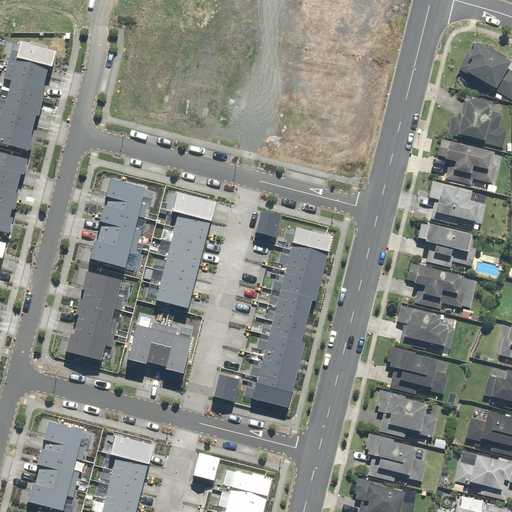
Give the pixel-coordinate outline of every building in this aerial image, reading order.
[(12,51),(8,67),(46,76),(53,49),(23,41),(20,53),(12,51)] [(458,68),(511,100),(511,99),(511,70),(508,68),(511,62),(506,58),(507,56),(489,45),(487,47),(477,41),(470,53),(467,51),(458,68)] [(14,76),(9,97),(42,105),(47,86),(44,85),(46,76),(8,67),(6,74),(14,76)] [(492,101),(465,95),(460,113),(458,112),(457,117),(452,116),(448,134),(462,137),(463,134),(484,139),(484,143),(503,148),(508,130),(499,128),(503,113),(490,110),(492,101)] [(0,124),(32,132),(37,113),(40,114),(42,105),(9,97),(8,103),(0,100),(0,124)] [(32,132),(0,124),(0,140),(32,149),(35,133),(32,132)] [(473,178),(492,183),(497,166),(492,164),(495,152),(441,139),(437,155),(444,157),(444,158),(455,161),(453,170),(448,168),(445,179),(471,185),(473,178)] [(0,176),(18,181),(20,172),(24,174),(28,157),(0,150),(0,176)] [(0,202),(11,205),(16,206),(20,190),(16,189),(18,181),(0,176),(0,202)] [(111,196),(108,205),(139,212),(146,186),(111,177),(106,195),(111,196)] [(459,218),(481,224),(486,204),(470,200),(472,191),(432,181),(428,197),(437,199),(436,203),(434,203),(430,218),(457,225),(459,218)] [(176,207),(181,208),(212,216),(216,201),(179,192),(176,207)] [(0,228),(5,229),(10,231),(14,215),(9,214),(11,205),(0,202),(0,228)] [(104,220),(102,231),(132,239),(139,212),(108,205),(104,204),(100,219),(104,220)] [(181,208),(177,223),(208,231),(212,216),(181,208)] [(261,209),(256,230),(276,235),(281,214),(261,209)] [(452,261),(472,266),(476,248),(472,247),(475,234),(422,221),(418,237),(425,239),(424,240),(430,242),(427,254),(425,262),(450,268),(452,261)] [(177,223),(174,238),(204,246),(208,231),(177,223)] [(296,228),(292,244),(328,253),(332,238),(296,228)] [(94,240),(90,256),(125,265),(132,239),(102,231),(99,242),(94,240)] [(174,238),(170,253),(200,261),(204,246),(174,238)] [(292,244),(286,268),(322,277),(328,253),(292,244)] [(170,253),(166,268),(196,276),(200,261),(170,253)] [(465,275),(411,263),(407,280),(414,281),(414,282),(424,285),(423,292),(417,291),(414,304),(441,309),(442,303),(462,307),(462,306),(471,308),(477,280),(464,278),(465,275)] [(166,268),(162,283),(193,291),(196,276),(166,268)] [(286,268),(280,292),(311,300),(315,301),(322,277),(286,268)] [(86,288),(84,297),(114,305),(121,279),(86,270),(82,287),(86,288)] [(162,283),(158,298),(189,306),(193,291),(162,283)] [(307,314),(311,300),(280,292),(276,306),(307,314)] [(80,312),(77,323),(108,331),(114,305),(84,297),(80,296),(76,311),(80,312)] [(425,349),(426,343),(450,348),(455,328),(439,325),(441,315),(401,305),(397,321),(406,323),(406,326),(403,325),(399,342),(425,349)] [(304,328),(307,314),(276,306),(272,320),(304,328)] [(300,342),(304,328),(272,320),(269,335),(300,342)] [(70,333),(66,349),(101,357),(108,331),(77,323),(75,334),(70,333)] [(150,329),(135,326),(127,358),(154,364),(164,326),(152,323),(150,329)] [(511,324),(511,325),(508,338),(503,336),(499,355),(511,358),(511,324)] [(176,329),(164,326),(154,364),(182,371),(189,339),(174,335),(176,329)] [(269,335),(262,359),(297,368),(303,344),(300,342),(269,335)] [(418,387),(444,394),(448,374),(435,371),(438,359),(415,354),(416,351),(390,345),(386,361),(389,362),(388,367),(393,368),(389,387),(416,394),(418,387)] [(262,359),(256,383),(291,392),(297,368),(262,359)] [(505,379),(489,375),(484,395),(491,397),(491,396),(511,400),(511,370),(507,370),(505,379)] [(220,372),(214,393),(233,399),(239,378),(220,372)] [(291,392),(256,383),(252,397),(287,406),(291,392)] [(407,431),(433,438),(438,418),(424,415),(427,403),(404,398),(405,395),(379,389),(376,405),(379,406),(377,411),(383,412),(378,431),(405,438),(407,431)] [(470,418),(466,438),(480,441),(481,438),(493,441),(490,450),(511,455),(511,414),(510,414),(509,415),(487,410),(484,421),(470,418)] [(76,455),(83,429),(49,421),(42,446),(76,455)] [(396,475),(422,481),(427,461),(413,458),(416,447),(393,442),(394,439),(368,433),(365,449),(368,449),(367,454),(372,455),(367,475),(395,481),(396,475)] [(121,435),(118,450),(149,458),(153,443),(121,435)] [(70,481),(76,455),(42,446),(36,472),(70,481)] [(118,450),(114,465),(145,473),(149,458),(118,450)] [(200,452),(194,472),(214,477),(219,458),(200,452)] [(459,462),(454,482),(469,486),(470,482),(481,485),(479,495),(505,501),(510,482),(511,482),(511,460),(499,457),(498,459),(476,453),(473,465),(459,462)] [(114,465),(110,480),(142,488),(145,473),(114,465)] [(236,470),(232,485),(268,494),(272,479),(236,470)] [(63,506),(70,481),(36,472),(29,497),(63,506)] [(413,511),(415,506),(401,502),(404,491),(382,486),(383,483),(357,477),(352,493),(356,494),(355,499),(361,501),(358,511),(413,511)] [(110,480),(106,495),(138,503),(142,488),(110,480)] [(232,485),(226,509),(237,511),(263,511),(268,494),(232,485)] [(106,495),(102,510),(109,511),(135,511),(138,503),(106,495)] [(454,511),(509,511),(511,509),(484,503),(481,511),(456,506),(454,511)]
